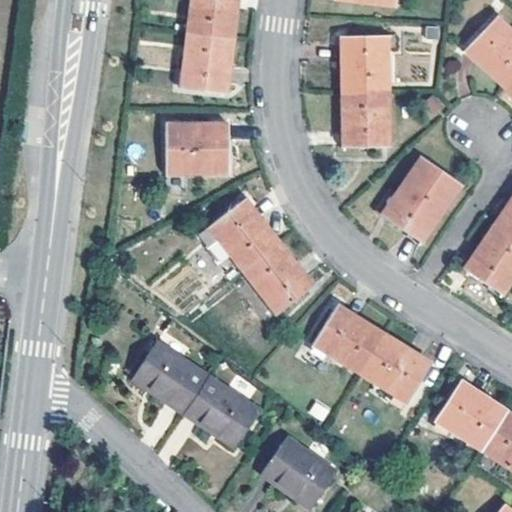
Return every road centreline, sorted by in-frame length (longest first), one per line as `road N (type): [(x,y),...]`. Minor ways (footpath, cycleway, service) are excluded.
road 1 (tertiary): [(31,389),(79,0)]
road 2 (residential): [(281,0),(272,79),(284,158),(318,223),(411,301)]
road 3 (residential): [(31,389),(87,415),(188,511)]
road 4 (residential): [(411,301),(493,178),(479,129)]
road 5 (tertiary): [(16,511),(31,389)]
